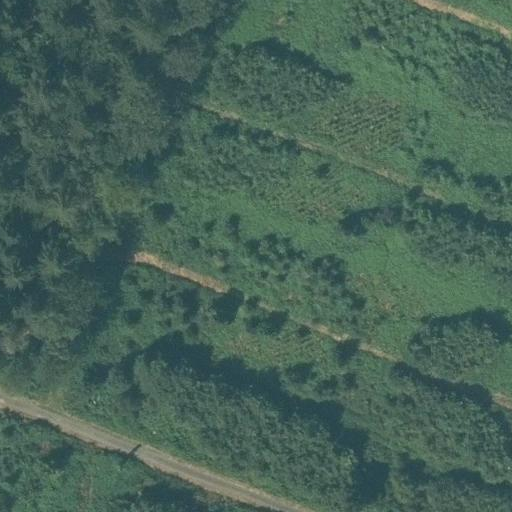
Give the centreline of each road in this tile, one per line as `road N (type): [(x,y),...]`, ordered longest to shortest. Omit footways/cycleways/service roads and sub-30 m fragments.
road 1 (track): [(196,0),(41,407)]
road 2 (track): [(308,511),(0,390)]
